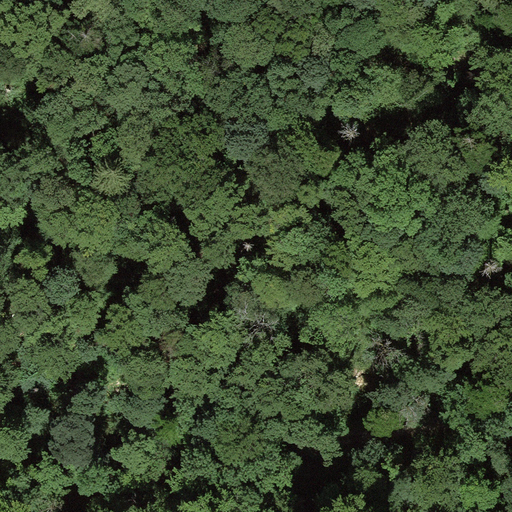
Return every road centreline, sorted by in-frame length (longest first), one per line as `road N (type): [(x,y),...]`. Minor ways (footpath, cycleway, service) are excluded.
road 1 (track): [(511,74),(356,77),(234,65),(0,3)]
road 2 (track): [(511,408),(232,455),(148,511)]
road 3 (track): [(511,268),(213,241)]
